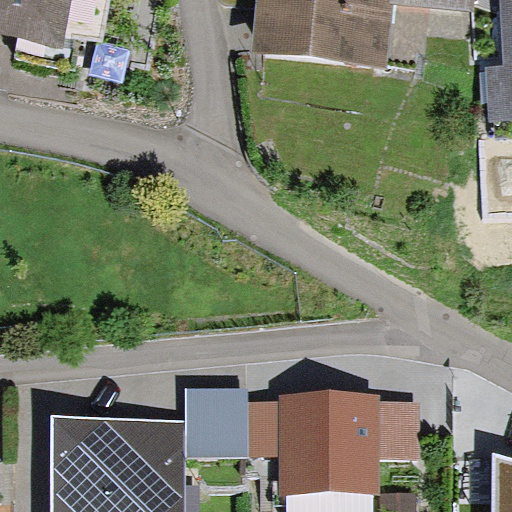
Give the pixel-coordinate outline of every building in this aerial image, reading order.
[(0,0),(0,29),(19,33),(13,59),(77,72),(84,38),(102,41),(110,0),(0,0)] [(389,4),(389,0),(258,0),(254,54),(386,69),(394,5),(389,4)] [(474,12),(475,0),(389,0),(389,4),(394,5),(474,12)] [(511,0),(502,0),(505,65),(487,66),(490,120),(497,120),(498,137),(511,136),(511,0)] [(191,423),(53,421),(51,511),(178,511),(179,454),(245,454),(246,396),(191,396),(191,423)] [(411,409),(247,408),(246,453),(278,453),(277,509),(364,509),(364,453),(411,453),(411,409)] [(511,511),(511,466),(493,461),(492,511),(511,511)] [(248,491),(248,468),(193,469),(193,492),(248,491)]
